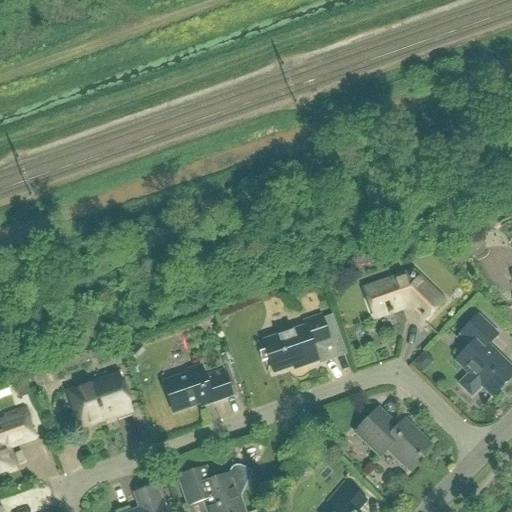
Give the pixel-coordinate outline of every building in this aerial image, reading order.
[(406,309),(422,325),(443,304),(413,274),(364,291),(373,320),(388,315),(388,316),(393,315),(392,313),(406,309)] [(329,341),(321,318),(303,324),(305,329),(262,344),(273,375),(302,365),(303,368),(318,363),(312,347),(329,341)] [(455,362),(468,375),(458,386),(471,399),(482,388),(492,399),(511,378),(511,370),(488,347),(497,337),(477,318),(460,336),(471,346),(455,362)] [(232,397),(223,372),(205,378),(201,368),(188,372),(189,375),(163,384),(161,378),(160,378),(173,415),(200,405),(201,408),(232,397)] [(115,419),(132,413),(117,370),(116,370),(118,377),(70,394),(67,387),(66,387),(80,429),(114,417),(115,419)] [(35,441),(25,410),(4,418),(5,421),(0,423),(0,474),(14,469),(7,448),(14,445),(15,448),(35,441)] [(387,452),(408,472),(431,448),(404,422),(397,429),(378,410),(355,435),(380,459),(387,452)] [(243,511),(239,500),(253,474),(241,468),(240,468),(238,468),(236,468),(235,468),(234,469),(232,470),(232,472),(231,473),(230,475),(230,476),(230,478),(211,484),(206,471),(179,481),(188,506),(202,500),(206,511),(243,511)] [(357,511),(365,503),(345,485),(328,505),(335,511),(357,511)] [(165,511),(162,503),(161,503),(156,488),(134,496),(139,511),(165,511)]
